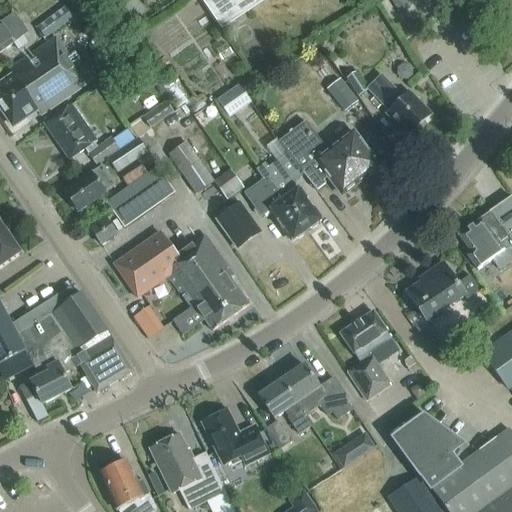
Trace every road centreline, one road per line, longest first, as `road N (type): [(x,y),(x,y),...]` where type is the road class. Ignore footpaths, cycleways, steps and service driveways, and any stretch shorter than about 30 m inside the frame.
road 1 (tertiary): [(160,393),(317,307),(421,209),(511,103)]
road 2 (residential): [(160,393),(0,151)]
road 3 (tertiary): [(39,444),(160,393)]
